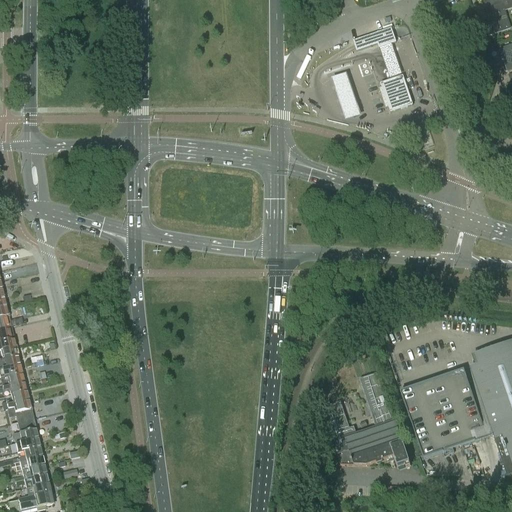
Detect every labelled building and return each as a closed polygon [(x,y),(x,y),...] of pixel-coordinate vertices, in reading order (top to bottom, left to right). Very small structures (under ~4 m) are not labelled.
[(510,9),(507,0),(496,0),(485,4),(491,23),(484,25),(488,37),(509,30),(503,11),(510,9)] [(354,42),(353,43),(353,44),(354,47),(356,51),(356,53),(377,45),(378,49),(379,49),(391,45),(396,44),(394,38),(392,33),(392,31),(391,30),(389,31),(354,42)] [(379,49),(378,49),(389,82),(403,77),(391,45),(379,49)] [(511,70),(511,46),(500,51),(504,62),(498,65),(501,75),(507,72),(511,70)] [(346,77),(331,82),(346,125),(360,120),(346,77)] [(384,84),(380,85),(381,89),(388,109),(390,114),(412,106),(407,90),(404,81),(403,77),(389,82),(384,84)] [(0,331),(11,329),(7,309),(0,310),(0,331)] [(0,353),(16,349),(14,340),(11,341),(10,339),(14,338),(11,329),(0,331),(0,353)] [(511,344),(475,357),(478,367),(463,372),(483,430),(490,427),(493,437),(507,476),(511,474),(511,344)] [(0,362),(18,358),(16,349),(0,353),(0,362)] [(0,371),(20,367),(18,358),(0,362),(0,371)] [(23,376),(20,367),(0,371),(0,380),(1,381),(23,376)] [(483,430),(463,372),(400,394),(400,395),(423,461),(493,437),(490,427),(483,430)] [(340,403),(321,410),(339,465),(340,467),(366,468),(393,459),(397,469),(404,466),(405,469),(410,468),(409,464),(402,444),(390,409),(388,409),(376,375),(359,381),(375,429),(356,435),(354,428),(349,430),(340,403)] [(0,390),(25,384),(23,376),(1,381),(2,385),(0,385),(0,390)] [(27,393),(25,384),(0,390),(0,394),(10,392),(11,397),(27,393)] [(29,402),(27,393),(11,397),(12,402),(1,404),(2,408),(29,402)] [(30,415),(29,411),(31,411),(29,402),(2,408),(3,412),(7,411),(9,420),(15,418),(17,425),(33,421),(32,414),(30,415)] [(38,440),(36,430),(33,431),(32,428),(35,427),(33,421),(17,425),(19,434),(13,436),(15,445),(38,440)] [(40,449),(38,440),(15,445),(17,454),(23,453),(40,449)] [(19,463),(42,457),(40,449),(23,453),(24,458),(18,459),(18,460),(0,464),(0,468),(19,464),(19,463)] [(78,452),(69,454),(70,460),(80,458),(78,452)] [(44,467),(42,457),(19,463),(19,464),(21,472),(44,467)] [(46,476),(44,467),(21,472),(22,478),(14,480),(14,483),(15,483),(46,476)] [(76,471),(62,474),(64,480),(77,477),(76,471)] [(48,484),(46,476),(15,483),(16,487),(24,485),(25,490),(48,484)] [(51,494),(50,488),(48,484),(25,490),(26,495),(17,497),(18,501),(51,494)] [(44,508),(54,505),(51,494),(18,501),(8,504),(9,511),(25,511),(36,509),(36,511),(39,511),(44,511),(44,508)]
